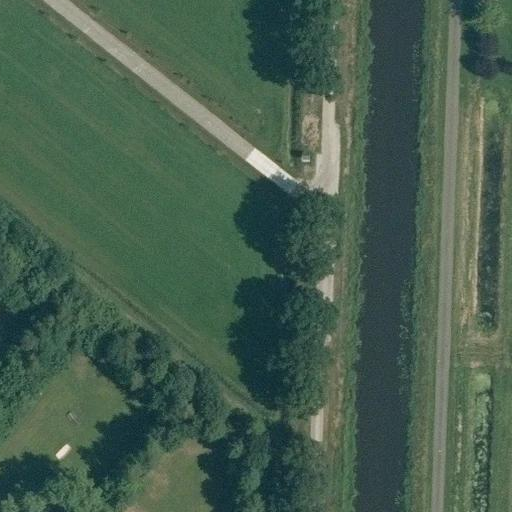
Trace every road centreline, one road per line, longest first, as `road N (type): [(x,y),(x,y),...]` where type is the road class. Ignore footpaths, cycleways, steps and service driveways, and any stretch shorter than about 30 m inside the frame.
road 1 (unclassified): [(306,511),(328,0)]
road 2 (unclassified): [(439,511),(457,0)]
